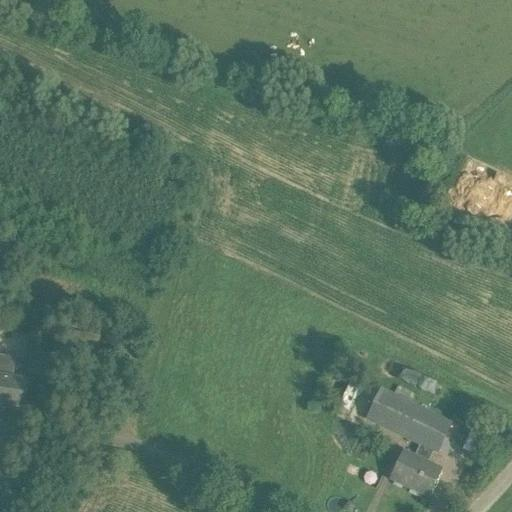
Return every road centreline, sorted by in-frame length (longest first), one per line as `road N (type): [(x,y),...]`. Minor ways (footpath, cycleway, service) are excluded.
road 1 (track): [(131,442),(128,428),(194,190),(189,159),(0,74)]
road 2 (unclassified): [(291,511),(131,442)]
road 3 (unknown): [(0,422),(131,442)]
